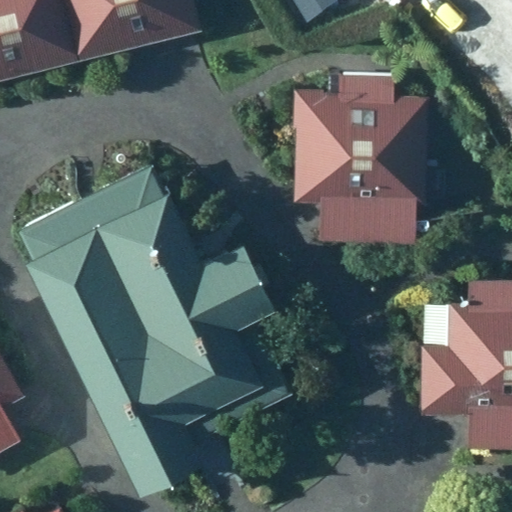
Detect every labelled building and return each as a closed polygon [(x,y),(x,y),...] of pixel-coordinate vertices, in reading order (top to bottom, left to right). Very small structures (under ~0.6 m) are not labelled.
[(0,0),(0,71),(78,53),(65,0),(0,0)] [(65,0),(78,53),(199,22),(193,0),(65,0)] [(295,0),(305,15),(328,0),(295,0)] [(414,198),(423,198),(426,90),(393,89),(394,69),(339,68),(338,85),(296,84),(292,191),(319,191),(318,231),(413,235),(414,198)] [(27,250),(22,252),(135,484),(202,451),(192,429),(288,382),(252,307),(273,297),(241,233),(200,253),(164,181),(159,183),(147,157),(15,223),(27,250)] [(511,273),(466,274),(467,298),(424,297),(424,338),(421,338),(420,405),(467,406),(467,441),(511,441),(511,273)] [(0,402),(0,401),(21,390),(0,351),(0,444),(18,434),(0,402)] [(63,511),(58,502),(39,511),(26,511),(22,504),(7,511),(63,511)]
